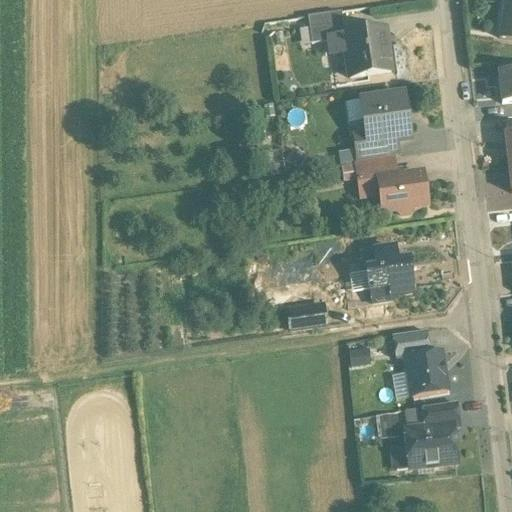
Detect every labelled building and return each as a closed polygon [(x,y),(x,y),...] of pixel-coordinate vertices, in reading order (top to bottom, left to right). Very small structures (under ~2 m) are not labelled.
[(511,1),(505,1),(499,39),(511,41),(511,1)] [(341,13),(308,17),(310,29),(342,24),(341,13)] [(342,24),(310,29),(311,42),(312,45),(329,42),(329,40),(344,38),(342,24)] [(310,29),(302,30),(304,43),(311,42),(310,29)] [(344,38),(329,40),(329,42),(331,55),(344,53),(348,80),(391,74),(385,32),(344,38)] [(511,74),(498,75),(501,105),(511,104),(511,74)] [(402,97),(360,103),(366,139),(366,140),(392,136),(408,134),(402,97)] [(392,136),(366,140),(366,139),(356,140),(360,163),(392,159),(395,158),(392,136)] [(360,163),(356,164),(359,186),(379,183),(378,176),(394,174),(392,159),(360,163)] [(394,174),(378,176),(379,183),(384,214),(396,213),(402,217),(409,216),(413,210),(426,209),(421,175),(401,178),(400,173),(394,174)] [(394,251),(364,255),(369,292),(389,289),(390,299),(392,298),(412,295),(407,264),(396,265),(394,251)] [(389,289),(369,292),(371,306),(392,303),(392,298),(390,299),(389,289)] [(440,353),(404,359),(411,400),(447,394),(440,353)] [(455,405),(423,410),(425,431),(450,428),(451,429),(457,429),(455,405)] [(425,431),(407,433),(407,434),(403,439),(404,449),(409,453),(411,471),(455,466),(451,429),(450,428),(425,431)]
